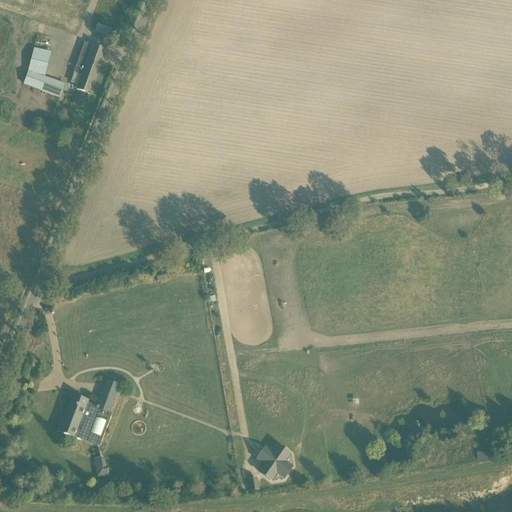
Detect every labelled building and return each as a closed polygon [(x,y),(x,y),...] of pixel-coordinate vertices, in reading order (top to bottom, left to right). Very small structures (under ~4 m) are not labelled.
[(98,23),(95,31),(110,37),(113,29),(98,23)] [(90,95),(106,51),(84,43),(74,73),(82,76),(76,91),(90,95)] [(65,85),(44,77),(51,51),(33,48),(28,71),(23,85),(60,99),(65,85)] [(57,432),(74,438),(100,448),(111,415),(108,414),(119,386),(106,381),(96,407),(88,404),(89,401),(73,395),(70,404),(63,423),(61,422),(57,432)] [(263,463),(260,467),(261,473),(261,474),(261,473),(260,474),(261,474),(270,480),(270,481),(270,480),(272,481),(283,479),(284,478),(285,478),(285,477),(286,476),(278,471),(283,465),(290,470),(291,469),(291,468),(292,466),(290,455),(289,454),(288,454),(280,448),(280,447),(279,447),(279,448),(272,449),(269,453),(263,462),(262,463),(263,463)] [(250,492),(258,490),(256,478),(248,479),(250,492)]
